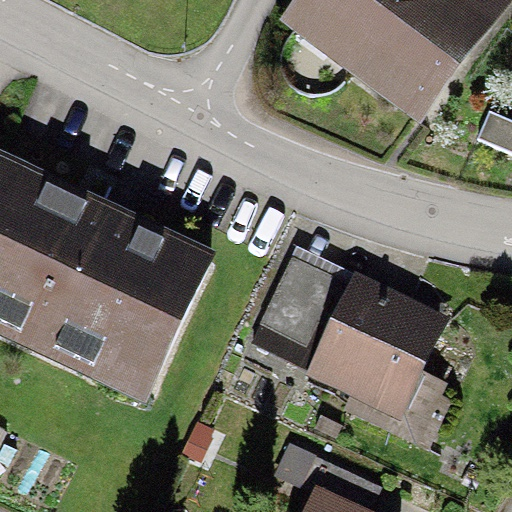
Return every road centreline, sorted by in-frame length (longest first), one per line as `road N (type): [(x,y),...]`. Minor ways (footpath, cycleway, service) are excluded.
road 1 (residential): [(511,229),(379,202),(206,128)]
road 2 (residential): [(206,128),(0,18)]
road 3 (residential): [(206,128),(267,0)]
